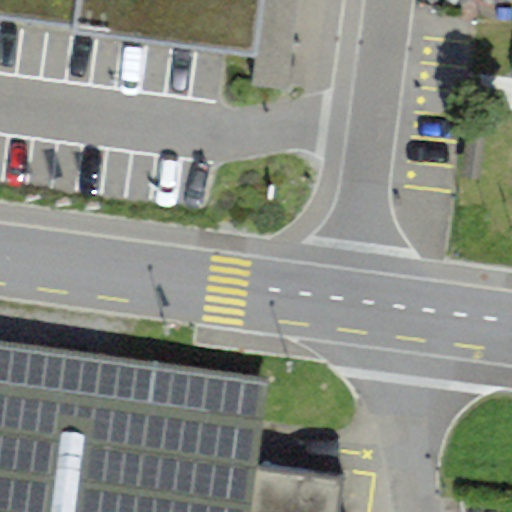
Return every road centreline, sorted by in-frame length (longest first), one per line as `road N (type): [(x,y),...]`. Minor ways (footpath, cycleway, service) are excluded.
road 1 (primary): [(0,256),(346,302)]
road 2 (residential): [(389,0),(346,302)]
road 3 (residential): [(418,511),(389,309)]
road 4 (primary): [(389,309),(511,326)]
